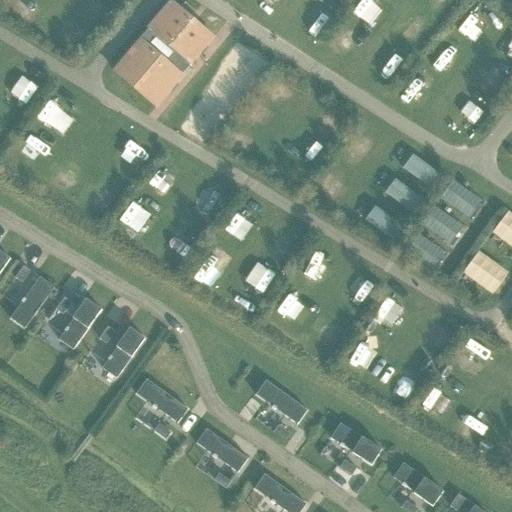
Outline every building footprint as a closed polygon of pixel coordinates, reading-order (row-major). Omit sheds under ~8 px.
[(214,38),(170,0),(169,0),(110,72),(155,110),(183,77),(182,76),(214,38)] [(0,274),(10,260),(0,252),(0,274)] [(31,272),(25,267),(17,278),(23,283),(31,272)] [(27,328),(55,288),(40,278),(27,297),(28,297),(22,306),(20,305),(18,309),(19,309),(13,318),(27,328)] [(71,304),(65,299),(56,311),(63,315),(71,304)] [(73,351),(101,311),(86,300),(73,319),(74,320),(67,329),(66,328),(64,331),(65,332),(59,341),(73,351)] [(114,333),(108,328),(100,340),(106,344),(114,333)] [(116,380),(145,340),(129,329),(116,348),(117,349),(111,358),(109,357),(107,360),(108,361),(102,370),(116,380)] [(186,409),(147,380),(136,395),(155,409),(155,408),(164,414),(163,416),(166,418),(167,417),(176,423),(186,409)] [(308,412),(269,382),(258,397),(276,411),(277,410),(286,417),(285,418),(288,420),(289,419),(298,426),(308,412)] [(157,424),(153,431),(164,439),(169,433),(157,424)] [(371,467),(381,451),(339,425),(330,440),(339,446),(338,447),(342,449),(343,448),(352,453),(351,454),(371,467)] [(279,427),(274,433),(285,442),(290,435),(279,427)] [(247,459),(208,430),(197,445),(216,459),(216,458),(225,465),(224,466),(227,468),(228,467),(237,473),(247,459)] [(339,469),(351,476),(356,469),(344,462),(339,469)] [(432,508),(443,493),(403,464),(393,479),(402,485),(401,486),(404,488),(405,487),(414,494),(413,495),(432,508)] [(218,475),(214,481),(225,489),(230,483),(218,475)] [(301,511),(307,506),(267,477),(256,491),(275,505),(276,504),(284,511),(283,511),(301,511)] [(456,511),(464,501),(458,496),(450,508),(455,511),(456,511)] [(400,508),(405,511),(414,511),(416,510),(405,502),(400,508)]
